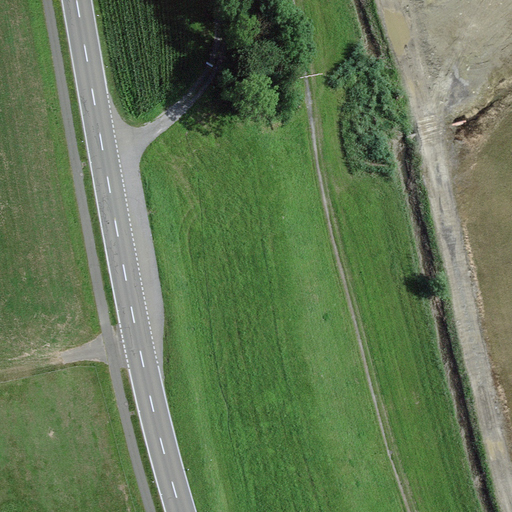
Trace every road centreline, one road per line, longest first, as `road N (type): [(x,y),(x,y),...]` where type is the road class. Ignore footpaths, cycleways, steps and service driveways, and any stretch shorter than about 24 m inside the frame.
road 1 (secondary): [(76,0),(124,270),(181,511)]
road 2 (track): [(220,0),(224,36),(208,82),(130,143),(101,148)]
